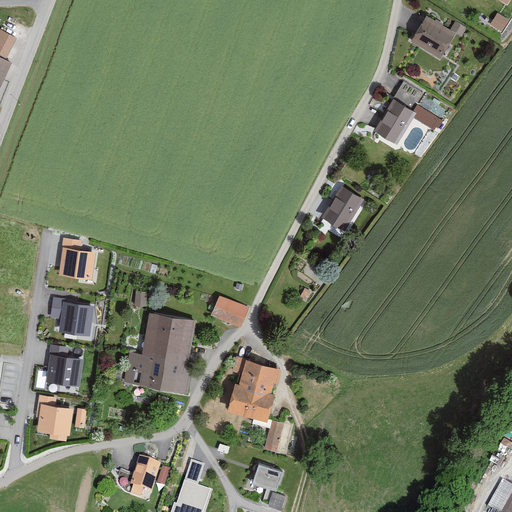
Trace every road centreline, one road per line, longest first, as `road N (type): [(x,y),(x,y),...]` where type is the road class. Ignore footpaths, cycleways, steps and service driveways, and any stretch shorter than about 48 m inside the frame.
road 1 (residential): [(0,481),(63,450),(187,420),(203,378),(248,320),(376,83),(397,0)]
road 2 (unclassified): [(0,128),(49,0)]
